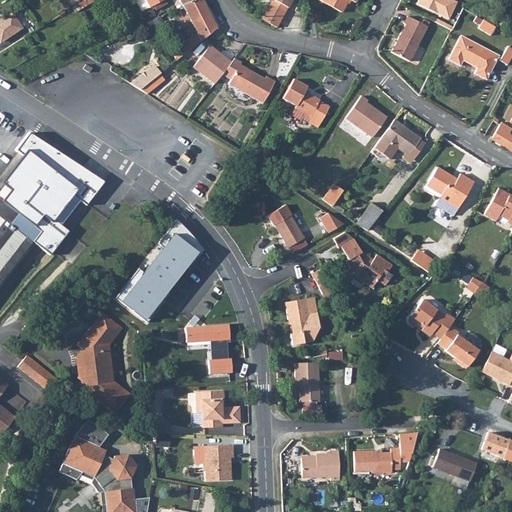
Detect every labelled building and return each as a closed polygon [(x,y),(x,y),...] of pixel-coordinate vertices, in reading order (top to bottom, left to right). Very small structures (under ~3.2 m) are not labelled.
[(165,0),(162,0),(154,5),(156,9),(167,3),(165,0)] [(178,45),(184,53),(217,28),(203,0),(189,0),(182,4),(197,32),(191,35),(185,39),(180,43),(178,45)] [(270,0),(261,18),(275,27),(286,7),(274,0),(270,0)] [(320,0),(320,1),(339,11),(344,0),(347,0),(352,2),(353,0),(320,0)] [(417,0),(416,2),(447,18),(455,2),(451,0),(417,0)] [(0,22),(0,40),(3,45),(26,28),(14,12),(0,22)] [(403,24),(404,24),(390,52),(408,61),(426,26),(406,16),(403,24)] [(453,27),(434,17),(432,21),(451,30),(453,27)] [(483,22),(479,29),(492,36),(496,28),(483,22)] [(460,66),(463,60),(475,66),(484,49),(459,37),(447,60),(460,66)] [(208,44),(191,65),(213,82),(220,73),(223,74),(233,57),(232,57),(229,60),(208,44)] [(178,45),(171,50),(176,60),(184,53),(178,45)] [(511,53),(511,49),(506,46),(498,61),(506,64),(511,53)] [(484,49),(475,66),(476,67),(473,73),(485,79),(496,56),(484,49)] [(239,63),(240,61),(233,57),(223,74),(229,79),(227,83),(261,102),(273,81),(264,76),(263,78),(239,63)] [(150,66),(130,82),(140,89),(160,73),(160,72),(156,66),(150,66)] [(140,89),(146,93),(164,78),(160,73),(140,89)] [(293,79),(281,98),(295,106),(294,108),(309,116),(307,120),(317,126),(328,107),(318,101),(319,100),(304,91),(306,87),(293,79)] [(345,116),(372,135),(385,117),(374,110),(376,108),(367,101),(368,99),(361,94),(345,116)] [(418,138),(420,137),(394,117),(381,135),(373,146),(389,157),(397,146),(413,158),(423,142),(418,138)] [(492,140),(502,146),(509,134),(511,130),(501,124),(492,140)] [(16,149),(23,154),(0,182),(0,288),(36,243),(51,255),(69,231),(54,218),(73,194),(87,205),(105,182),(30,131),(16,149)] [(364,133),(359,139),(367,145),(372,139),(364,133)] [(511,152),(511,151),(511,135),(509,134),(502,146),(511,152)] [(439,192),(437,195),(456,206),(471,180),(458,172),(453,180),(449,177),(450,175),(435,165),(424,183),(439,192)] [(321,198),(330,204),(341,189),(332,182),(321,198)] [(511,221),(511,193),(506,190),(506,189),(498,185),(484,211),(495,217),(499,211),(507,216),(506,218),(511,221)] [(451,213),(456,206),(437,195),(433,202),(451,213)] [(365,228),(380,208),(379,207),(369,200),(354,221),(365,228)] [(282,203),(264,213),(270,223),(271,223),(282,242),(291,236),(294,240),(300,236),(287,213),(288,213),(282,203)] [(329,234),(342,227),(333,211),(320,219),(329,234)] [(342,230),(330,237),(335,246),(338,244),(345,257),(343,258),(352,273),(370,284),(375,277),(383,282),(389,272),(385,270),(390,263),(374,252),(370,257),(360,250),(359,250),(351,236),(342,230)] [(418,249),(414,254),(431,265),(434,260),(418,249)] [(414,254),(410,259),(427,270),(431,265),(414,254)] [(330,285),(322,271),(311,277),(320,292),(330,285)] [(475,290),(482,279),(472,274),(466,284),(475,290)] [(75,300),(82,305),(91,294),(84,289),(75,300)] [(291,332),(289,332),(291,343),(303,341),(301,329),(311,328),(307,312),(315,311),(312,295),(282,301),(286,318),(288,317),(291,332)] [(442,337),(451,325),(455,318),(446,312),(445,314),(423,300),(409,320),(410,324),(415,327),(420,326),(420,325),(420,324),(422,323),(425,326),(423,328),(431,334),(433,332),(442,337)] [(315,311),(307,312),(311,328),(316,327),(317,323),(315,311)] [(122,328),(102,313),(77,345),(82,348),(81,349),(85,384),(86,384),(82,388),(114,413),(130,393),(113,380),(109,345),(122,328)] [(229,325),(186,327),(187,345),(208,344),(209,359),(231,358),(229,325)] [(468,364),(479,348),(458,334),(459,331),(451,325),(442,337),(439,341),(447,347),(446,350),(459,358),(459,362),(465,365),(468,364)] [(78,378),(85,384),(81,349),(76,356),(78,378)] [(511,350),(509,358),(491,350),(482,370),(509,382),(510,381),(511,382),(511,350)] [(26,353),(17,364),(48,389),(57,377),(26,353)] [(233,358),(209,361),(210,376),(234,373),(233,358)] [(318,398),(316,360),(294,361),(295,383),(298,383),(299,399),(318,398)] [(0,392),(7,383),(0,377),(0,433),(0,434),(15,415),(0,403),(0,392)] [(221,405),(220,389),(194,390),(195,410),(201,410),(202,425),(220,425),(220,420),(237,419),(237,405),(221,405)] [(481,448),(502,457),(509,438),(493,431),(488,430),(481,448)] [(64,454),(83,462),(81,469),(94,474),(105,489),(106,502),(113,502),(114,511),(133,511),(137,511),(134,486),(132,486),(131,476),(135,463),(128,452),(114,454),(112,457),(103,452),(105,447),(73,433),(64,454)] [(511,439),(509,438),(502,457),(511,460),(511,439)] [(232,455),(231,443),(203,444),(204,459),(203,460),(202,462),(201,465),(202,468),(204,470),(205,478),(230,478),(230,456),(232,455)] [(376,449),(353,450),(354,469),(371,469),(371,471),(391,470),(391,467),(401,467),(400,445),(390,446),(390,450),(377,451),(376,449)] [(315,456),(301,456),(302,477),(330,475),(331,480),(340,479),(339,449),(329,450),(329,452),(315,452),(315,456)] [(432,466),(470,480),(476,462),(438,449),(432,466)] [(62,460),(81,469),(83,462),(64,454),(62,460)] [(138,511),(149,510),(148,499),(138,499),(138,511)] [(106,511),(114,511),(113,502),(106,502),(106,511)]
